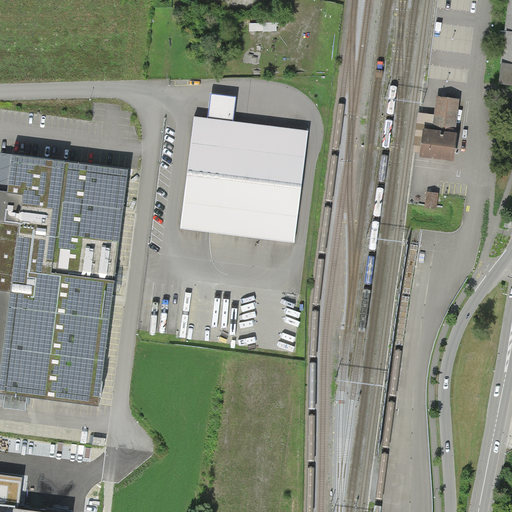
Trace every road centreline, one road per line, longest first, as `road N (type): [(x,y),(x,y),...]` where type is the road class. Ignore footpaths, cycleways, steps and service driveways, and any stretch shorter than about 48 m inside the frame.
road 1 (unclassified): [(0,92),(158,91),(121,429)]
road 2 (primary): [(511,253),(474,301),(450,354),(450,511)]
road 3 (primary): [(478,511),(511,343)]
road 4 (unclassified): [(511,139),(489,126),(474,98),(486,0)]
